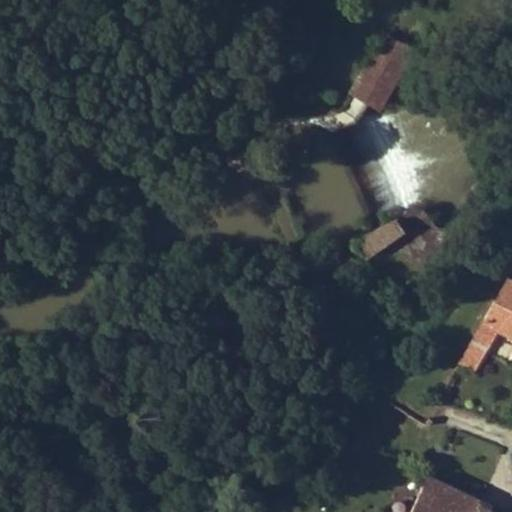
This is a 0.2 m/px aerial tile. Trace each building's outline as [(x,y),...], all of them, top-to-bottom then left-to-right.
[(351,91),(385,107),(416,43),(382,26),(351,91)] [(374,214),(411,199),(379,119),(342,133),(374,214)] [(409,225),(394,207),(352,235),(368,252),(409,225)] [(500,329),(511,335),(511,279),(507,277),(484,321),(500,329)] [(473,372),(500,329),(484,321),(458,363),(473,372)] [(453,404),(473,372),(458,363),(438,396),(453,404)] [(428,475),(410,511),(490,511),(493,506),(428,475)] [(374,511),(405,511),(408,505),(384,493),(374,511)]
